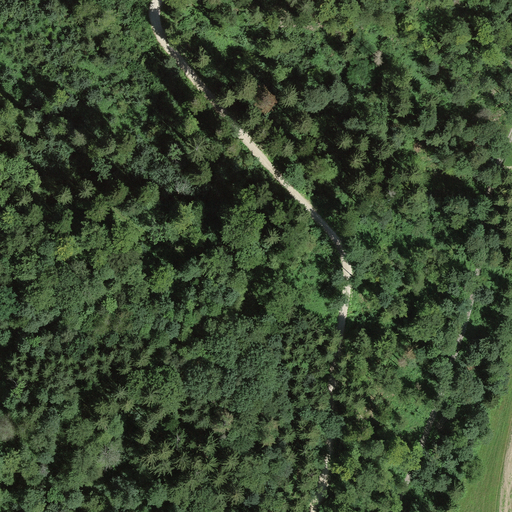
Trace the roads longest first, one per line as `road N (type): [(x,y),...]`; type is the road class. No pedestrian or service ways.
road 1 (track): [(311,511),(325,477),(347,261),(334,236),(164,43),(159,0)]
road 2 (track): [(391,511),(466,336),(500,164)]
road 3 (track): [(0,374),(20,304),(20,263),(0,216)]
